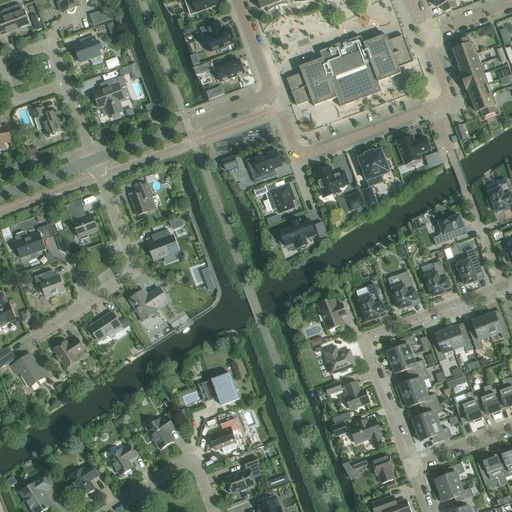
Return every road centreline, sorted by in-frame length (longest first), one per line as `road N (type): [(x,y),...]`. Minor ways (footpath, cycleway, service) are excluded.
road 1 (residential): [(264,94),(277,104),(298,156),(444,100),(425,36)]
road 2 (residential): [(501,286),(361,344),(409,466)]
road 3 (residential): [(264,94),(94,160)]
road 4 (residential): [(90,301),(138,269),(94,160)]
road 5 (residential): [(67,79),(14,97),(1,59),(50,44)]
